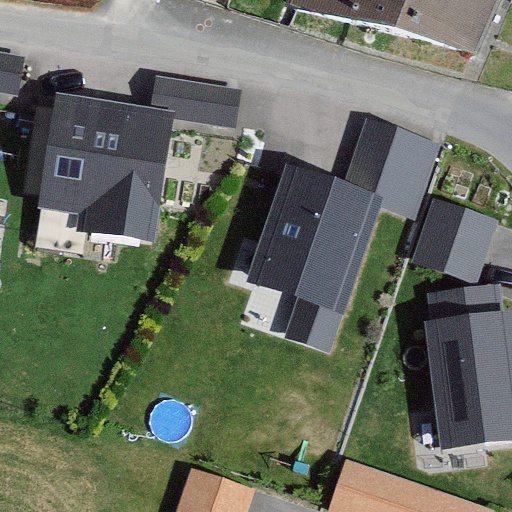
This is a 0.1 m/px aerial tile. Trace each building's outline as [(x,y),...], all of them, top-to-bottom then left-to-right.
[(311,0),(305,18),(486,75),(510,0),(311,0)] [(0,94),(19,98),(25,58),(0,53),(0,94)] [(173,122),(236,131),(242,91),(154,78),(149,111),(174,115),(173,122)] [(78,234),(154,245),(173,122),(174,115),(149,111),(56,97),(39,211),(80,217),(78,234)] [(380,210),(414,221),(440,145),(365,120),(343,185),(384,199),(380,210)] [(284,340),(331,356),(380,210),(384,199),(343,185),(286,166),(246,284),(297,301),(284,340)] [(499,222),(433,199),(411,263),(477,286),(499,222)] [(511,444),(511,311),(425,323),(442,453),(511,444)] [(495,511),(496,511),(347,460),(329,511),(495,511)] [(247,511),(255,492),(192,470),(177,511),(247,511)]
